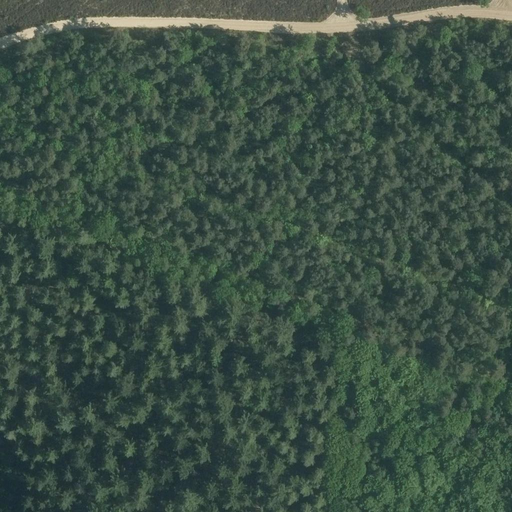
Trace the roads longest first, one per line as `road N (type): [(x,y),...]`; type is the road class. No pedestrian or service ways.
road 1 (track): [(0,178),(511,375)]
road 2 (track): [(339,0),(341,26),(97,23),(0,43)]
road 3 (track): [(308,511),(99,435),(78,421),(63,392),(28,369),(0,363)]
road 4 (track): [(341,511),(355,315)]
road 5 (track): [(511,13),(446,10),(341,26)]
